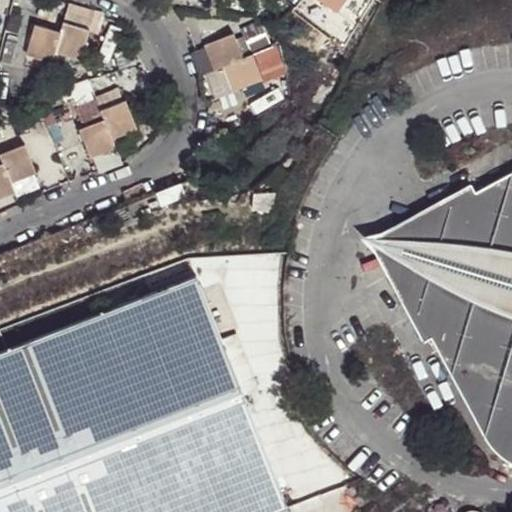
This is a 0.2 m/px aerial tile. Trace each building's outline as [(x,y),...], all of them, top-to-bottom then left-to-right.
[(0,55),(1,56),(9,27),(0,24),(0,55)] [(65,26),(62,35),(64,36),(57,58),(83,65),(92,33),(65,26)] [(64,36),(62,35),(37,28),(28,58),(54,67),(57,58),(64,36)] [(226,72),(245,64),(235,38),(206,49),(216,75),(226,72)] [(255,58),(245,64),(226,72),(236,96),(265,84),(255,58)] [(138,133),(126,103),(101,114),(96,104),(75,111),(82,127),(93,122),(95,126),(79,133),(91,162),(116,151),(113,143),(138,133)] [(0,159),(3,167),(12,187),(37,177),(25,147),(0,156),(0,159)] [(0,201),(15,196),(12,187),(3,167),(0,167),(0,201)] [(506,460),(511,462),(511,169),(378,233),(478,438),(481,442),(493,453),(506,460)] [(195,271),(0,348),(0,511),(273,511),(287,506),(195,271)]
